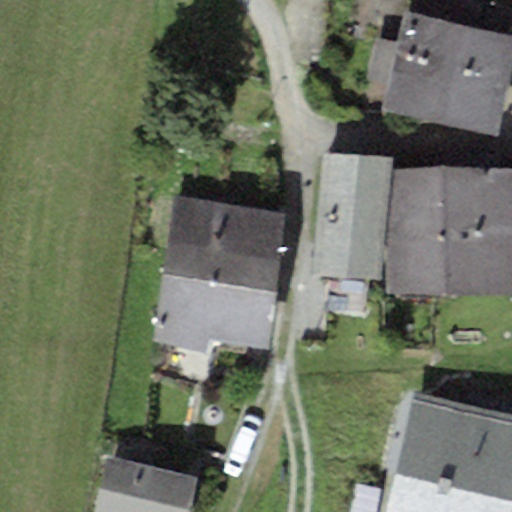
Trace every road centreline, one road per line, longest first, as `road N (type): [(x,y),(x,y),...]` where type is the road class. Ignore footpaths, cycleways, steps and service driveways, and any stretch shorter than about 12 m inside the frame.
road 1 (track): [(294,125),(283,354),(218,511)]
road 2 (track): [(511,136),(490,144),(294,125)]
road 3 (track): [(283,354),(306,481),(300,511)]
road 4 (track): [(255,0),(272,23),(294,125)]
